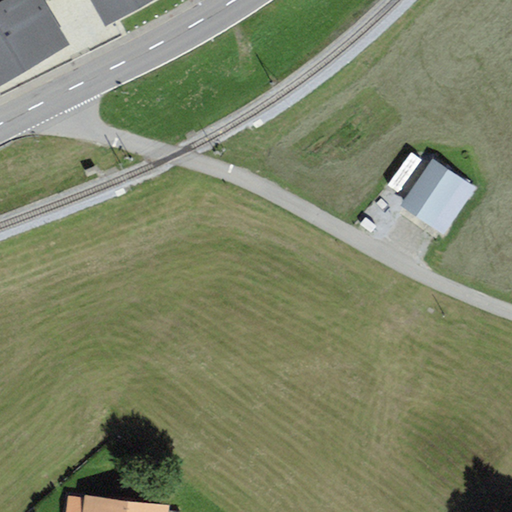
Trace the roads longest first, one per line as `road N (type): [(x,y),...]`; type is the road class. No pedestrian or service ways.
road 1 (unclassified): [(50,99),(80,126),(222,172),(394,263),(511,314)]
road 2 (primary): [(241,0),(50,99)]
